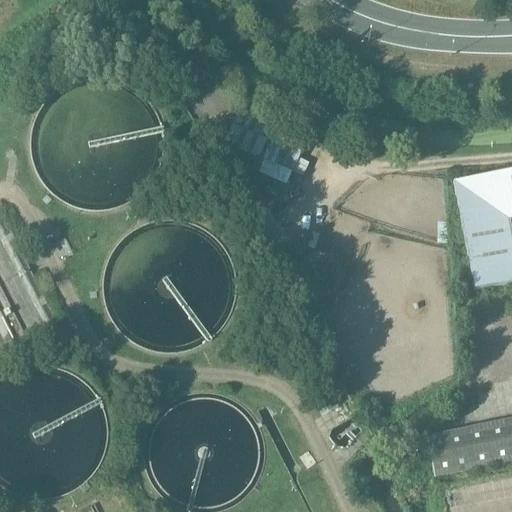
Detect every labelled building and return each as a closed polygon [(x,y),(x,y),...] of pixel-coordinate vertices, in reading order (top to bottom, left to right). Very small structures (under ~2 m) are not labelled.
[(41,108),(36,117),(33,122),(31,136),(30,158),(39,179),(46,190),(64,204),(81,210),(103,211),(121,206),(124,205),(139,195),(154,177),(156,171),(161,158),(162,139),(156,117),(143,100),(129,88),(111,80),(90,79),(71,84),(52,96),(41,108)] [(307,140),(240,110),(225,143),(292,173),(303,149),(307,140)] [(511,173),(452,186),(474,293),(511,285),(511,239),(509,223),(511,222),(511,173)] [(225,325),(234,306),(236,286),(231,267),(222,248),(208,236),(191,226),(184,225),(171,223),(162,223),(147,226),(141,229),(131,234),(120,246),(108,260),(103,280),(103,300),(110,318),(125,338),(140,348),(157,354),(177,355),(195,350),(212,339),(225,325)] [(103,456),(106,442),(107,437),(105,418),(99,404),(87,387),(73,376),(57,370),(38,369),(19,372),(1,381),(0,381),(0,487),(12,495),(29,500),(46,501),(65,497),(83,486),(96,472),(103,456)] [(227,511),(236,507),(243,503),(257,487),(263,468),(264,449),(261,434),(248,415),(233,403),(213,396),(195,396),(178,400),(158,413),(146,429),(142,446),(142,466),(147,483),(156,495),(173,510),(178,511),(227,511)] [(511,422),(423,440),(431,480),(511,463),(511,422)]
